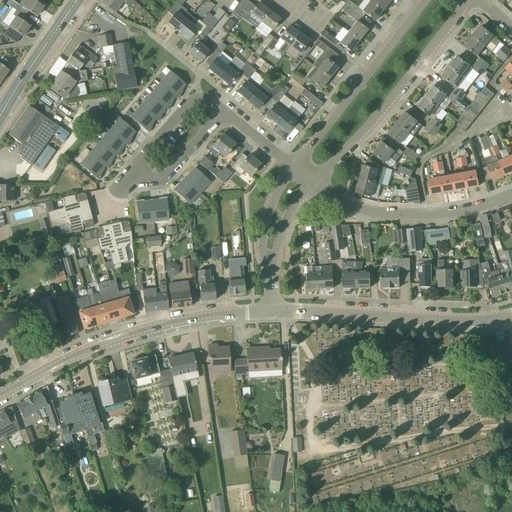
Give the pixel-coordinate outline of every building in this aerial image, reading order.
[(16,11),(20,6),(11,0),(9,0),(7,4),(16,11)] [(33,0),(27,0),(22,7),(36,17),(43,7),(33,0)] [(115,13),(122,3),(123,0),(103,0),(101,4),(115,13)] [(134,11),(138,4),(132,0),(131,0),(127,6),(134,11)] [(181,6),(186,0),(177,0),(168,12),(173,17),(168,23),(178,32),(191,16),(186,12),(187,11),(181,6)] [(242,0),(232,15),(240,21),(243,16),(247,19),(250,14),(261,22),(269,11),(259,3),(256,7),(246,0),(242,0)] [(344,5),(362,18),(365,14),(375,21),(382,11),(368,0),(363,0),(358,8),(348,0),(347,0),(345,4),(344,5)] [(368,0),(382,11),(390,1),(388,0),(368,0)] [(340,9),(356,22),(348,32),(359,41),(367,30),(358,23),(362,18),(344,5),(340,9)] [(269,11),(261,22),(272,31),(280,19),(269,11)] [(206,26),(213,17),(209,13),(201,23),(206,26)] [(178,32),(189,40),(197,29),(193,26),(197,21),(191,16),(178,32)] [(23,36),(30,26),(16,17),(9,27),(23,36)] [(213,17),(206,26),(210,30),(218,21),(213,17)] [(229,20),(223,28),(228,31),(234,23),(229,20)] [(299,34),(289,26),(280,39),(285,42),(278,51),(283,55),(290,46),(299,34)] [(504,61),(511,53),(500,43),(501,42),(481,27),(473,37),(485,46),(489,41),(497,47),(493,51),(504,61)] [(334,46),(338,41),(323,30),(320,35),(334,46)] [(359,41),(348,32),(340,43),(351,52),(359,41)] [(259,57),(266,47),(273,38),(269,34),(254,53),(259,57)] [(290,46),(300,54),(309,41),(299,34),(290,46)] [(112,46),(110,35),(99,36),(101,48),(112,46)] [(485,46),(473,37),(465,47),(477,56),(485,46)] [(273,38),(266,47),(271,51),(278,42),(273,38)] [(314,44),(318,47),(317,47),(323,52),(313,66),(315,67),(329,79),(338,68),(332,63),(338,55),(321,42),(321,43),(317,40),(314,44)] [(113,66),(114,75),(117,91),(137,88),(129,42),(116,45),(112,46),(115,66),(113,66)] [(209,52),(198,43),(189,54),(200,62),(209,52)] [(221,43),(214,52),(219,56),(222,52),(226,47),(221,43)] [(67,62),(79,70),(83,65),(88,68),(91,68),(98,59),(79,45),(67,62)] [(303,60),(298,56),(291,66),(296,69),(303,60)] [(481,75),(485,70),(476,64),(472,68),(458,57),(450,67),(461,76),(471,84),(479,74),(481,75)] [(218,77),(227,67),(217,58),(208,69),(218,77)] [(485,70),(489,65),(480,58),(476,64),(485,70)] [(79,71),(79,70),(67,62),(58,75),(76,88),(81,81),(87,80),(86,70),(80,71),(79,71)] [(511,62),(505,69),(510,74),(505,79),(505,80),(500,86),(503,89),(509,83),(511,79),(511,62)] [(230,63),(227,67),(218,77),(229,86),(238,75),(237,75),(239,72),(243,76),(251,67),(246,63),(240,71),(230,63)] [(0,82),(0,83),(9,70),(0,64),(0,82)] [(251,67),(243,76),(248,80),(249,79),(255,72),(256,71),(251,67)] [(306,78),(310,81),(321,89),(329,79),(315,67),(306,78)] [(463,94),(471,84),(461,76),(450,67),(442,77),(453,86),(454,86),(457,89),(463,94)] [(184,86),(186,85),(171,71),(161,83),(176,96),(176,97),(178,99),(180,97),(184,86)] [(305,82),(302,79),(296,74),(292,79),(302,87),(305,82)] [(76,89),(76,88),(58,75),(49,88),(65,100),(78,98),(81,93),(76,89)] [(97,77),(94,82),(101,87),(104,82),(97,77)] [(259,86),(249,79),(248,80),(246,82),(237,92),(247,101),(259,86)] [(175,98),(176,97),(176,96),(161,83),(151,94),(166,108),(168,110),(170,109),(175,98)] [(511,85),(509,83),(503,89),(507,92),(511,86),(511,85)] [(266,98),(268,96),(269,94),(259,86),(247,101),(258,109),(267,99),(266,98)] [(280,90),(272,99),(277,103),(275,106),(274,105),(266,116),(276,124),(288,109),(278,102),(288,90),(284,86),(280,90)] [(269,94),(268,96),(272,99),(280,90),(275,86),(272,90),(269,94)] [(426,97),(438,107),(446,96),(434,87),(426,97)] [(485,87),(481,92),(491,99),(494,95),(485,87)] [(310,101),(314,96),(304,89),(300,94),(310,101)] [(453,94),(461,100),(465,95),(463,94),(457,89),(453,94)] [(112,104),(120,97),(116,92),(108,99),(112,104)] [(491,99),(481,92),(478,96),(487,104),(491,99)] [(165,109),(166,108),(151,94),(141,106),(156,119),(159,122),(160,120),(165,109)] [(464,110),(467,105),(461,100),(453,94),(449,98),(451,101),(458,106),(464,110)] [(487,104),(478,96),(474,101),(483,109),(487,104)] [(442,125),(440,124),(447,114),(438,107),(426,97),(418,107),(433,119),(429,124),(438,131),(442,125)] [(483,109),(474,101),(470,106),(479,114),(483,109)] [(22,144),(21,155),(21,159),(31,166),(58,127),(42,115),(42,116),(29,106),(9,135),(22,144)] [(155,120),(156,119),(141,106),(133,115),(131,117),(149,133),(150,131),(155,120)] [(290,106),(288,109),(276,124),(287,133),(292,126),(300,132),(303,128),(296,122),(301,115),(290,106)] [(479,114),(470,106),(466,111),(475,118),(479,114)] [(475,118),(466,111),(463,115),(467,119),(472,123),(475,118)] [(397,123),(409,133),(418,122),(405,112),(397,123)] [(467,119),(463,115),(455,125),(460,128),(467,119)] [(136,132),(131,128),(120,119),(110,130),(126,143),(125,144),(128,146),(130,144),(134,133),(136,132)] [(472,123),(467,119),(460,128),(464,132),(472,123)] [(414,137),(409,133),(397,123),(388,134),(401,144),(406,147),(414,137)] [(429,124),(426,128),(425,130),(433,136),(438,131),(429,124)] [(124,145),(125,144),(126,143),(110,130),(100,142),(116,155),(115,155),(118,157),(120,156),(124,145)] [(225,158),(232,149),(237,153),(241,149),(235,144),(236,144),(223,134),(212,148),(225,158)] [(504,176),(499,162),(496,155),(493,148),(488,136),(481,139),(485,151),(488,149),(492,157),(485,160),(493,181),(504,176)] [(115,156),(115,155),(116,155),(100,142),(91,153),(106,166),(108,169),(110,167),(115,156)] [(401,157),(404,153),(398,148),(395,152),(394,152),(382,142),(373,153),(386,163),(390,158),(396,162),(400,157),(401,157)] [(43,171),(56,150),(46,144),(33,166),(43,171)] [(415,161),(419,156),(408,148),(404,153),(415,161)] [(105,167),(106,166),(91,153),(81,165),(98,180),(100,178),(105,167)] [(241,175),(244,172),(250,176),(260,164),(249,155),(247,158),(242,154),(231,167),(241,175)] [(199,163),(208,171),(211,167),(214,164),(205,157),(204,156),(199,163)] [(382,185),(384,179),(387,168),(380,166),(380,165),(379,164),(371,157),(364,166),(360,179),(375,183),(375,184),(382,185)] [(504,176),(511,172),(511,162),(510,158),(499,162),(504,176)] [(455,191),(452,176),(445,177),(442,162),(438,163),(439,171),(441,178),(443,193),(455,191)] [(411,177),(413,171),(400,166),(398,172),(410,177),(411,177)] [(211,167),(208,171),(216,178),(219,174),(211,167)] [(186,180),(200,193),(210,182),(195,168),(190,174),(191,175),(186,180)] [(464,174),(467,188),(479,186),(476,171),(464,174)] [(219,174),(216,178),(224,184),(227,181),(224,178),(223,177),(220,175),(219,174)] [(455,191),(467,188),(464,174),(452,176),(455,191)] [(416,179),(411,177),(410,177),(408,182),(409,189),(417,188),(416,179)] [(200,193),(186,180),(184,178),(178,184),(172,190),(173,190),(189,204),(200,193)] [(431,195),(443,193),(441,178),(428,181),(431,195)] [(371,197),(375,184),(375,183),(360,179),(356,193),(371,197)] [(111,195),(121,195),(121,184),(111,184),(111,195)] [(0,201),(13,201),(14,185),(0,185),(0,201)] [(406,190),(408,204),(420,204),(418,193),(417,188),(409,189),(406,190)] [(47,213),(49,220),(91,209),(89,201),(88,202),(87,200),(78,202),(76,201),(75,196),(75,195),(63,198),(64,204),(62,209),(47,213)] [(151,200),(154,222),(169,220),(166,198),(167,198),(167,197),(159,198),(159,199),(151,200)] [(138,223),(154,222),(151,200),(143,201),(143,200),(135,201),(136,201),(138,223)] [(93,217),(91,209),(49,220),(51,228),(59,226),(66,224),(70,227),(72,233),(84,229),(82,224),(83,222),(92,219),(92,218),(93,217)] [(493,222),(499,221),(497,213),(491,215),(493,222)] [(131,231),(125,233),(123,232),(121,222),(119,223),(119,221),(111,223),(120,264),(128,262),(125,248),(128,245),(132,243),(132,239),(131,231)] [(492,237),(491,232),(488,222),(481,223),(484,239),(485,238),(489,237),(492,237)] [(97,239),(100,251),(105,250),(109,252),(112,266),(113,265),(114,269),(121,268),(120,264),(111,223),(103,225),(103,226),(101,227),(104,236),(102,238),(97,239)] [(484,246),(481,233),(479,224),(473,225),(478,247),(484,246)] [(344,250),(342,235),(341,225),(331,227),(335,251),(344,250)] [(453,227),(450,228),(451,238),(458,237),(457,227),(453,227)] [(51,228),(41,230),(43,238),(53,236),(51,228)] [(425,231),(426,240),(426,245),(436,244),(436,241),(450,240),(448,228),(435,230),(435,229),(425,231)] [(407,243),(406,230),(406,229),(398,230),(399,244),(407,243)] [(422,240),(421,231),(421,229),(407,230),(408,242),(409,252),(421,251),(420,241),(422,240)] [(370,244),(370,240),(369,230),(361,231),(362,245),(370,244)] [(85,233),(82,234),(84,242),(88,241),(95,239),(93,231),(85,233)] [(146,238),(147,247),(161,246),(160,236),(146,238)] [(333,243),(325,244),(328,262),(336,261),(333,243)] [(219,248),(212,249),(213,259),(220,258),(219,248)] [(77,260),(80,267),(87,265),(85,257),(77,260)] [(69,258),(63,259),(65,268),(71,267),(69,258)] [(194,274),(193,259),(183,260),(184,275),(194,274)] [(400,270),(410,270),(410,259),(390,259),(389,260),(387,261),(386,262),(386,264),(386,267),(387,267),(387,270),(381,270),(381,288),(400,288),(400,270)] [(111,260),(104,262),(106,270),(113,268),(111,260)] [(453,287),(453,271),(444,271),(444,260),(437,260),(437,271),(437,281),(439,281),(439,287),(445,287),(445,289),(451,289),(451,287),(453,287)] [(484,285),(483,279),(480,265),(479,260),(462,260),(463,271),(461,271),(461,279),(463,279),(464,287),(477,287),(477,285),(484,285)] [(176,261),(165,264),(168,277),(180,273),(176,261)] [(496,265),(498,270),(500,276),(504,286),(501,287),(503,294),(511,291),(511,273),(511,272),(511,273),(508,261),(496,265)] [(238,279),(229,280),(230,295),(245,293),(242,262),(236,262),(238,279)] [(357,288),(356,262),(342,262),(343,288),(357,288)] [(371,288),(370,272),(362,272),(362,262),(356,262),(357,288),(371,288)] [(480,265),(483,279),(487,278),(493,298),(503,294),(501,287),(504,286),(500,276),(498,270),(491,273),(488,263),(480,265)] [(432,287),(432,267),(432,265),(418,265),(418,279),(419,279),(419,287),(432,287)] [(318,289),(317,268),(315,268),(315,266),(304,267),(305,274),(307,274),(308,290),(318,289)] [(334,288),(333,273),(332,267),(317,268),(318,289),(334,288)] [(214,284),(211,285),(209,270),(198,271),(201,301),(215,300),(214,284)] [(64,272),(52,275),(55,284),(66,280),(64,272)] [(157,302),(158,311),(168,310),(166,294),(165,282),(159,283),(160,294),(161,301),(157,302)] [(191,306),(191,303),(188,282),(169,284),(172,309),(191,306)] [(128,298),(120,300),(119,297),(120,296),(117,288),(112,289),(121,318),(133,314),(128,298)] [(112,289),(100,293),(103,305),(108,322),(121,318),(112,289)] [(145,312),(158,311),(157,302),(161,301),(160,294),(156,295),(155,289),(145,290),(145,293),(143,294),(143,296),(145,312)] [(54,314),(51,306),(48,298),(47,292),(37,295),(38,297),(26,301),(28,308),(22,310),(24,319),(31,317),(34,325),(46,322),(47,326),(56,323),(54,314)] [(54,314),(59,313),(66,337),(67,337),(67,336),(77,333),(78,334),(67,295),(55,299),(57,304),(51,306),(54,314)] [(95,305),(96,303),(93,295),(88,296),(96,325),(108,322),(103,305),(95,307),(95,305)] [(96,325),(88,296),(82,298),(85,307),(86,307),(87,310),(79,312),(84,329),(96,325)] [(163,337),(166,354),(194,350),(191,332),(163,337)] [(229,348),(217,348),(213,349),(213,346),(208,346),(209,359),(210,359),(211,373),(230,372),(229,348)] [(234,361),(235,375),(248,374),(248,371),(282,369),(281,358),(280,358),(279,350),(269,350),(269,348),(246,349),(247,360),(234,361)] [(193,353),(167,359),(170,370),(176,398),(187,396),(182,374),(197,371),(195,362),(193,353)] [(134,379),(158,373),(159,373),(158,373),(154,356),(139,360),(138,359),(132,360),(132,362),(130,362),(134,379)] [(511,370),(511,358),(502,359),(503,370),(504,375),(511,374),(511,373),(511,370)] [(159,373),(158,373),(159,377),(165,403),(176,400),(176,398),(172,381),(170,370),(158,373),(159,373)] [(104,409),(131,402),(125,380),(117,382),(116,379),(116,381),(111,382),(111,380),(98,383),(104,409)] [(59,426),(59,425),(47,387),(28,397),(41,421),(43,426),(46,425),(45,419),(40,410),(45,407),(52,428),(59,426)] [(85,428),(85,429),(91,427),(98,425),(89,395),(81,397),(80,394),(75,396),(84,424),(85,428)] [(68,429),(84,424),(75,396),(67,399),(67,402),(61,404),(62,407),(60,407),(65,423),(59,425),(59,426),(65,443),(72,441),(68,429)] [(16,404),(24,419),(33,414),(38,423),(36,424),(39,429),(43,427),(43,426),(41,421),(28,397),(16,404)] [(1,428),(16,420),(11,407),(4,411),(4,410),(0,412),(0,435),(4,434),(1,428)] [(96,442),(91,427),(85,429),(84,429),(89,444),(90,444),(95,442),(96,442)] [(29,428),(20,431),(25,443),(34,440),(29,428)] [(243,430),(230,432),(232,445),(245,443),(243,430)] [(300,437),(293,438),(294,453),(301,452),(300,437)] [(155,492),(169,489),(160,449),(146,452),(155,492)] [(271,454),(268,481),(280,482),(283,456),(271,454)] [(252,494),(245,495),(247,508),(253,507),(252,494)] [(225,511),(223,496),(213,497),(215,511),(225,511)]
